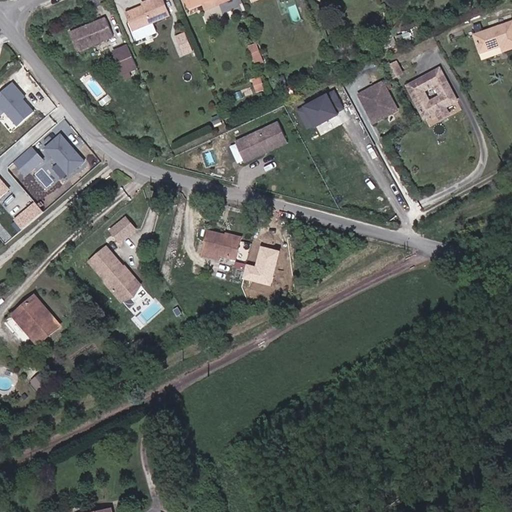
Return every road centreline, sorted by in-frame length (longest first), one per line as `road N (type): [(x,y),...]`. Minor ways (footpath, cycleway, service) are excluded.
road 1 (unclassified): [(5,20),(95,134),(121,155),(168,176),(511,267)]
road 2 (unknown): [(432,246),(175,389),(147,436),(165,511)]
road 3 (unknown): [(406,239),(417,217),(511,165)]
